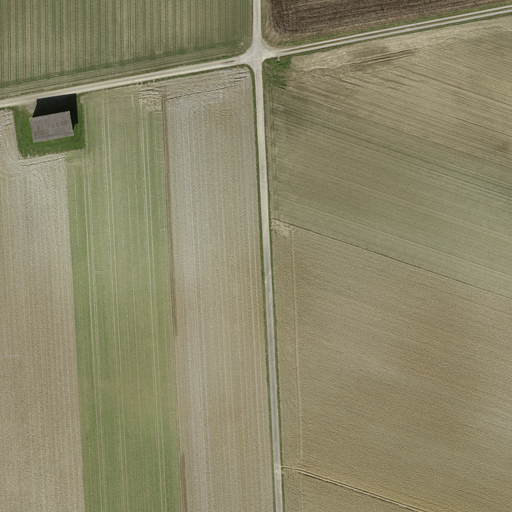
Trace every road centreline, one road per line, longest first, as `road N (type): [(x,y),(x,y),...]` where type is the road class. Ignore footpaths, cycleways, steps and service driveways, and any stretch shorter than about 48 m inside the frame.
road 1 (track): [(0,105),(511,8)]
road 2 (track): [(258,0),(280,511)]
